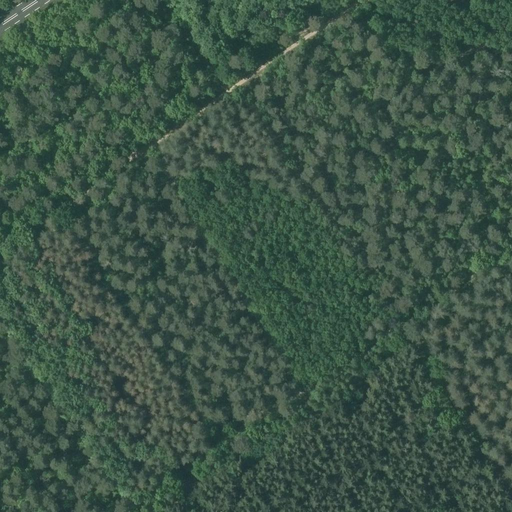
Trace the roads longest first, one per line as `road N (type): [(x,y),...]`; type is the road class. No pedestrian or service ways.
road 1 (track): [(511,247),(125,511)]
road 2 (track): [(0,248),(366,0)]
road 3 (track): [(398,323),(511,487)]
